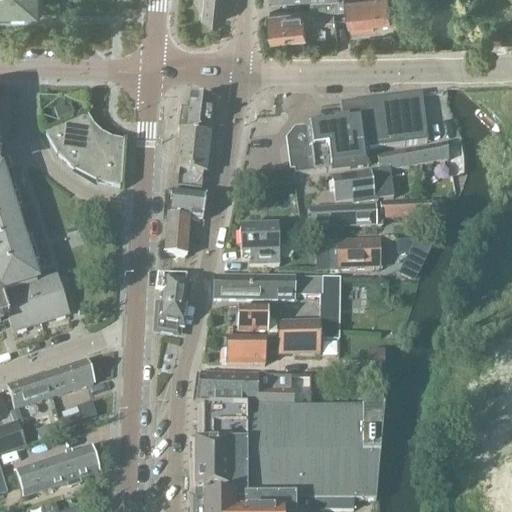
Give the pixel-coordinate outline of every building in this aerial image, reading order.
[(0,0),(0,13),(24,13),(24,7),(40,7),(39,0),(0,0)] [(225,21),(227,0),(204,0),(203,18),(225,21)] [(340,10),(339,0),(268,0),(269,2),(306,0),(310,0),(311,11),(311,12),(334,10),(340,10)] [(339,0),(340,10),(347,10),(348,26),(350,26),(350,33),(375,32),(374,22),(392,21),(390,0),(339,0)] [(306,37),(305,26),(335,24),(335,20),(334,20),(334,10),(311,12),(311,11),(293,11),(269,14),(272,40),(289,39),(289,46),(304,45),(303,37),(306,37)] [(294,178),(331,174),(367,169),(365,152),(426,144),(420,96),(340,107),(342,121),(309,126),(312,151),(291,153),(294,178)] [(210,135),(214,105),(190,102),(188,111),(181,110),(178,130),(210,135)] [(59,127),(75,121),(69,107),(53,113),(59,127)] [(120,190),(123,145),(120,145),(117,144),(112,143),(107,141),(104,140),(101,138),(98,135),(97,134),(94,132),(93,129),(90,126),(90,125),(88,122),(86,119),(45,136),(57,157),(74,174),(96,185),(120,190)] [(205,178),(209,138),(180,135),(176,174),(179,175),(177,191),(200,193),(202,177),(205,178)] [(376,158),(379,176),(448,162),(444,146),(376,158)] [(389,174),(379,176),(332,181),(335,206),(352,204),(352,208),(379,205),(378,203),(393,201),(389,174)] [(0,327),(8,324),(12,335),(68,317),(56,279),(35,285),(1,175),(0,175),(0,327)] [(164,243),(187,245),(189,222),(202,223),(205,199),(173,194),(170,219),(166,219),(164,243)] [(381,221),(432,219),(431,205),(380,208),(381,221)] [(310,231),(375,228),(375,211),(309,212),(310,231)] [(278,270),(277,231),(239,232),(240,260),(248,260),(249,271),(278,270)] [(187,245),(164,243),(163,257),(186,259),(187,245)] [(416,243),(410,255),(420,261),(426,249),(416,243)] [(379,271),(378,244),(329,246),(329,257),(337,256),(338,273),(379,271)] [(328,275),(327,245),(316,246),(317,275),(328,275)] [(181,340),(186,310),(189,286),(185,285),(185,283),(161,279),(159,292),(162,293),(157,337),(181,340)] [(319,299),(318,342),(337,342),(338,282),(322,282),(214,280),(214,303),(294,304),(294,299),(319,299)] [(278,322),(278,312),(238,311),(238,336),(266,336),(266,322),(278,322)] [(318,342),(318,324),(276,325),(276,342),(318,342)] [(319,342),(227,342),(227,368),(264,368),(264,357),(277,357),(277,358),(318,357),(319,342)] [(385,353),(370,353),(370,373),(385,373),(385,353)] [(46,377),(54,401),(93,388),(85,364),(46,377)] [(14,413),(54,401),(46,377),(7,390),(14,413)] [(199,407),(310,408),(310,379),(199,379),(196,408),(199,407)] [(92,406),(79,411),(83,424),(96,419),(92,406)] [(353,511),(353,502),(375,502),(384,408),(310,408),(199,407),(200,471),(194,471),(194,511),(353,511)] [(0,459),(26,450),(18,426),(20,425),(17,417),(11,419),(13,427),(0,431),(0,459)] [(36,433),(41,444),(56,439),(52,427),(36,433)] [(68,489),(79,486),(78,482),(98,476),(89,450),(14,475),(23,501),(68,486),(68,489)]
